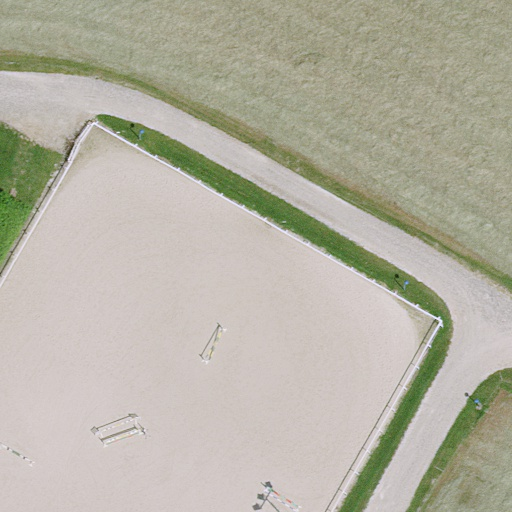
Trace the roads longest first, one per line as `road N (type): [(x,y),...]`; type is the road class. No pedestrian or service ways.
road 1 (track): [(511,326),(129,106),(68,93),(0,94)]
road 2 (track): [(498,319),(380,511)]
